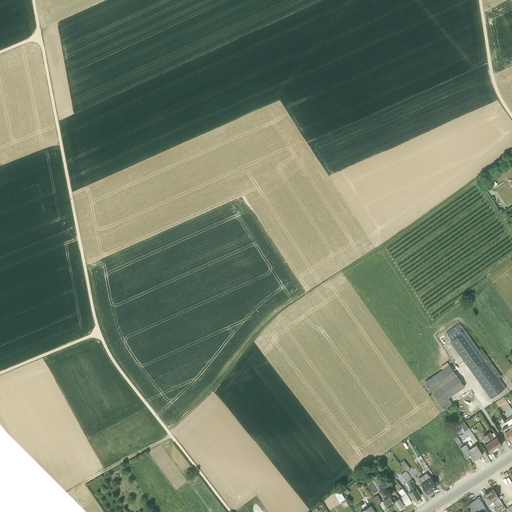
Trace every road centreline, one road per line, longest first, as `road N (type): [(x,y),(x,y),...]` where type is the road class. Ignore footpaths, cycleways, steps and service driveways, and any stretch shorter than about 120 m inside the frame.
road 1 (track): [(511,150),(274,317),(170,435),(30,511)]
road 2 (unclassified): [(40,35),(98,332)]
road 3 (unclassified): [(98,332),(231,511)]
road 4 (unclassified): [(511,115),(493,82),(480,0)]
